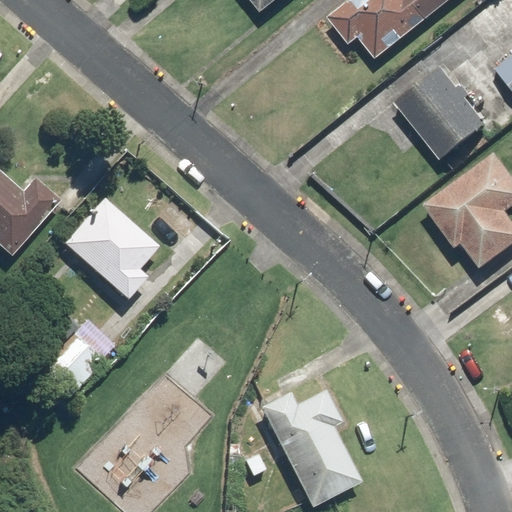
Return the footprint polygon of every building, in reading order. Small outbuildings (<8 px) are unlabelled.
[(278,0),(257,0),(266,10),(278,0)] [(350,0),(330,16),(353,45),(362,38),(379,60),(456,0),(350,0)] [(511,6),(511,0),(490,0),(463,22),(474,36),(511,6)] [(511,89),(511,57),(496,71),(511,89)] [(441,66),(398,101),(445,158),(489,122),(441,66)] [(511,209),(511,168),(498,150),(426,207),(460,250),(466,245),(483,267),(511,244),(511,218),(508,213),(511,209)] [(0,169),(0,245),(12,257),(65,202),(39,176),(24,192),(0,169)] [(162,248),(106,198),(65,243),(130,301),(151,278),(143,270),(162,248)] [(67,400),(106,360),(73,328),(34,368),(67,400)] [(291,388),(260,404),(312,507),(364,481),(336,425),(346,421),(328,386),(298,402),(291,388)]
